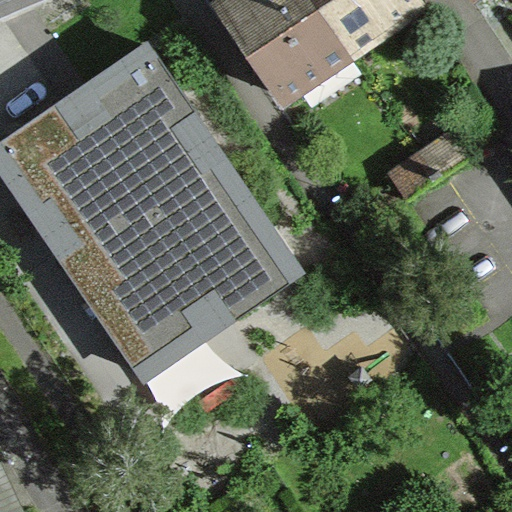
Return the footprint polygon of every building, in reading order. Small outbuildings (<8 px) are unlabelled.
[(356,64),(311,0),(228,0),(214,10),(285,112),(356,64)] [(427,16),(415,0),(311,0),(356,64),(427,16)] [(205,121),(151,41),(76,91),(88,108),(61,126),(42,97),(0,125),(0,161),(73,270),(63,276),(138,389),(243,319),(249,327),(303,291),(194,128),(205,121)] [(470,157),(453,134),(424,157),(440,179),(470,157)] [(440,179),(424,157),(394,180),(410,202),(440,179)] [(0,511),(20,511),(0,470),(0,511)]
